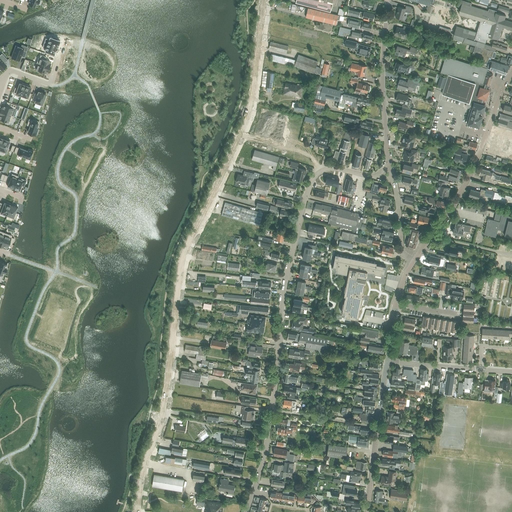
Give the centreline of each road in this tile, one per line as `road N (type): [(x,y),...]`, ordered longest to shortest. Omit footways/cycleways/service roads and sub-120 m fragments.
road 1 (residential): [(138,511),(164,408),(182,259),(246,120),(264,0)]
road 2 (residential): [(272,410),(283,293),(310,183),(328,169),(391,173)]
road 3 (tertiary): [(413,261),(460,194),(511,73)]
road 4 (residential): [(391,173),(383,94),(387,0)]
